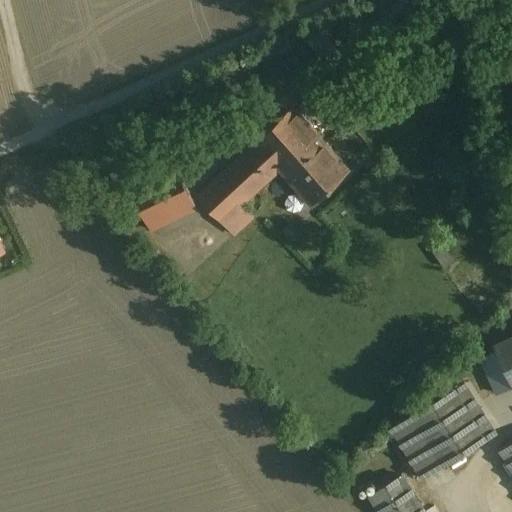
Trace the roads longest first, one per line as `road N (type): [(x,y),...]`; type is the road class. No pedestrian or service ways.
road 1 (residential): [(318,0),(0,149)]
road 2 (track): [(3,0),(40,130)]
